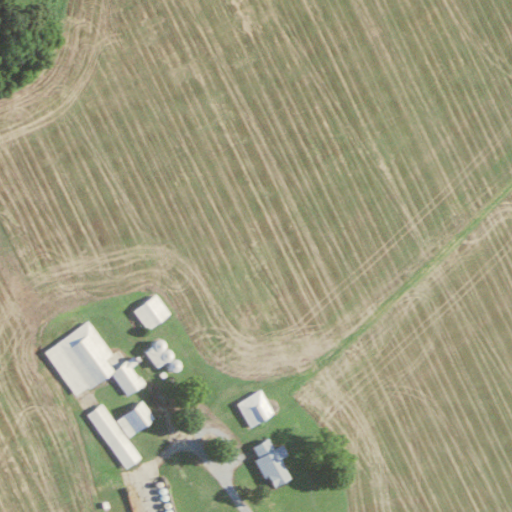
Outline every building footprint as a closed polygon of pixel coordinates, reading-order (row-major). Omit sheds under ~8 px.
[(128,306),(140,327),(164,313),(152,292),(128,306)] [(106,370),(122,394),(140,382),(128,365),(135,360),(130,353),(121,359),(113,347),(106,352),(84,319),(40,349),(71,394),(106,370)] [(150,366),(166,354),(153,336),(137,347),(150,366)] [(243,424),(268,413),(257,388),(232,400),(243,424)] [(149,417),(138,399),(110,416),(122,434),(149,417)] [(82,411),(120,467),(135,456),(98,401),(82,411)] [(274,457),(281,453),(275,442),(268,446),(262,435),(246,444),(252,455),(249,457),(266,486),(284,476),(274,457)]
